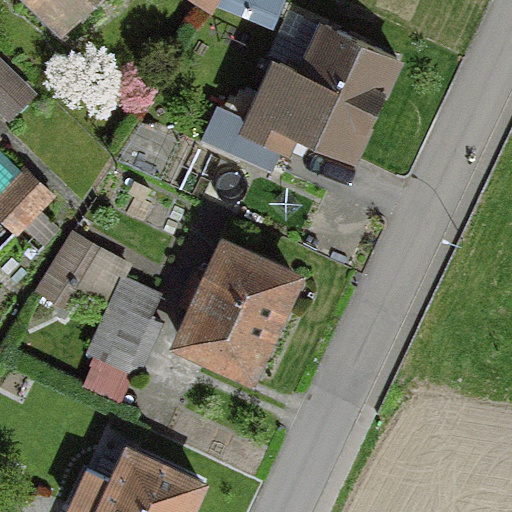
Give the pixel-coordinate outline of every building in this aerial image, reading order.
[(82,0),(30,0),(57,26),(82,0)] [(233,0),(230,8),(264,24),(275,0),(233,0)] [(320,27),(299,74),(275,63),(248,122),(214,106),(200,138),(264,168),(283,127),(344,155),(389,59),(320,27)] [(26,94),(0,68),(0,113),(4,117),(26,94)] [(46,194),(21,168),(0,188),(0,220),(9,230),(46,194)] [(60,307),(64,301),(62,300),(94,249),(67,232),(32,289),(60,307)] [(190,309),(175,341),(244,372),(288,276),(220,245),(204,278),(190,271),(176,302),(190,309)] [(82,351),(133,374),(156,323),(144,317),(154,295),(116,276),(82,351)] [(91,511),(179,511),(192,484),(124,452),(109,483),(82,471),(65,507),(75,511),(81,511),(83,508),(91,511)]
